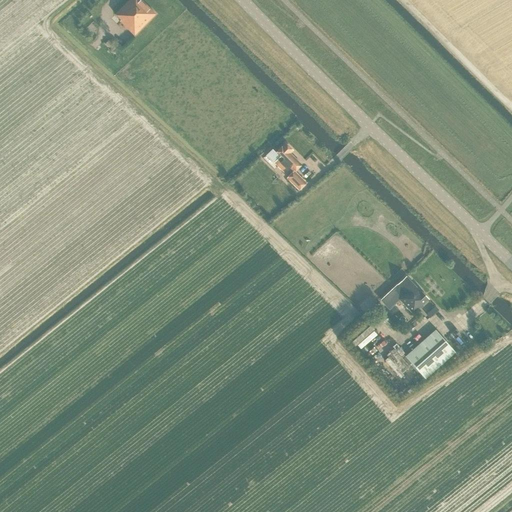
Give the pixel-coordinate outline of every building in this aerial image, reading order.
[(120,20),(119,22),(135,36),(156,14),(142,0),(128,0),(115,14),(120,20)] [(288,177),(286,179),(289,182),(298,190),(306,183),(295,172),(301,165),(289,153),(292,150),(285,143),(275,152),(280,157),(274,163),(288,177)] [(406,277),(381,301),(389,309),(399,300),(412,313),(413,314),(428,299),(422,292),(421,293),(418,290),(406,277)] [(435,305),(427,312),(430,316),(438,309),(435,305)] [(395,328),(400,324),(392,315),(387,319),(395,328)] [(360,345),(379,327),(376,323),(356,341),(360,345)] [(436,330),(406,356),(426,379),(456,353),(436,330)] [(423,330),(412,340),(415,344),(427,334),(423,330)] [(385,333),(365,351),(369,356),(389,338),(385,333)] [(372,351),(376,357),(395,345),(391,340),(372,351)]
